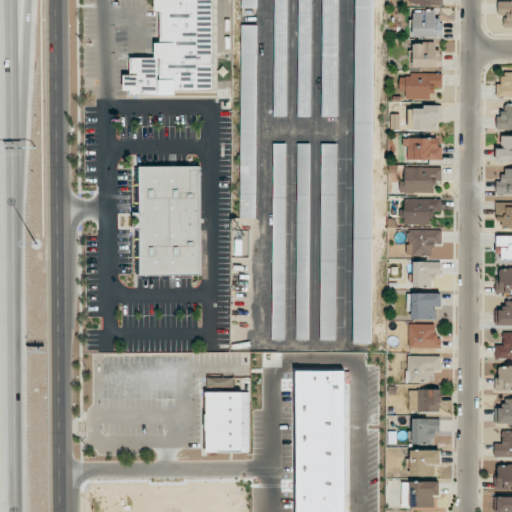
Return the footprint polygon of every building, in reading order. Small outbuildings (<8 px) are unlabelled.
[(213,90),(213,0),(155,0),(155,11),(161,11),(161,43),(156,43),(155,58),(132,58),(132,75),(125,75),(124,95),(159,95),(175,95),(175,90),(213,90)] [(274,0),(274,117),(287,117),(287,0),(274,0)] [(311,0),(298,0),(298,116),(311,116),(311,0)] [(338,0),(322,0),(322,116),(338,116),(338,0)] [(355,0),(353,344),(371,344),(374,0),(355,0)] [(511,0),(498,1),(498,15),(505,15),(504,26),(511,26),(511,0)] [(413,36),(443,37),(443,22),(434,22),(435,10),(413,10),(413,36)] [(239,217),(255,217),(257,25),(242,24),(239,217)] [(435,42),(412,43),(413,67),(443,67),(442,52),(435,52),(435,42)] [(496,97),(511,96),(511,71),(503,72),(502,84),(497,84),(496,97)] [(399,77),(400,91),(405,91),(405,99),(433,98),(433,87),(442,87),(442,72),(410,73),(410,77),(399,77)] [(511,104),(506,105),(506,111),(497,112),(498,130),(511,129),(511,104)] [(408,129),(440,130),(441,107),(409,106),(408,129)] [(496,161),(511,161),(511,135),(501,135),(501,148),(496,148),(496,161)] [(440,138),(403,137),(403,147),(408,147),(407,159),(440,160),(440,138)] [(273,339),(286,339),(285,143),(273,143),(273,339)] [(309,339),(310,144),(298,144),(296,339),(309,339)] [(320,339),(336,339),(337,144),(321,144),(320,339)] [(140,212),(134,212),(134,229),(140,229),(140,275),(201,275),(201,166),(140,166),(140,212)] [(442,168),(402,167),(402,192),(433,193),(433,181),(441,181),(442,168)] [(511,168),(503,169),(503,181),(496,181),(496,195),(511,194),(511,168)] [(441,198),(404,199),(404,225),(432,224),(432,210),(441,210),(441,198)] [(511,225),(511,201),(496,202),(496,226),(511,225)] [(441,244),(441,230),(408,229),(408,255),(432,255),(432,244),(441,244)] [(511,261),(511,235),(496,236),(496,250),(501,249),(501,262),(511,261)] [(413,287),(433,287),(433,274),(441,274),(441,262),(413,261),(413,287)] [(495,291),(511,291),(511,268),(500,268),(500,280),(496,280),(495,291)] [(407,311),(411,311),(411,319),(436,319),(436,306),(441,306),(441,293),(407,293),(407,311)] [(511,301),(505,301),(505,310),(496,310),(497,326),(511,325),(511,301)] [(438,348),(438,324),(409,324),(409,348),(438,348)] [(511,331),(503,332),(503,345),(496,345),(496,359),(511,358),(511,331)] [(440,355),(406,356),(407,382),(432,382),(432,371),(441,371),(440,355)] [(496,391),(510,391),(510,387),(511,387),(511,366),(497,366),(496,391)] [(442,389),(409,390),(409,412),(439,411),(439,401),(442,401),(442,389)] [(250,452),(250,392),(206,392),(207,453),(250,452)] [(511,398),(503,399),(503,408),(495,408),(495,424),(511,423),(511,398)] [(440,433),(440,419),(413,418),(412,444),(432,444),(433,433),(440,433)] [(511,430),(502,430),(502,443),(495,443),(495,456),(511,456),(511,430)] [(410,476),(439,476),(439,450),(410,450),(410,476)] [(496,488),(511,487),(511,464),(495,465),(496,488)] [(439,481),(402,482),(402,507),(434,507),(434,495),(440,495),(439,481)] [(511,511),(511,496),(494,496),(494,511),(503,511),(511,511)]
